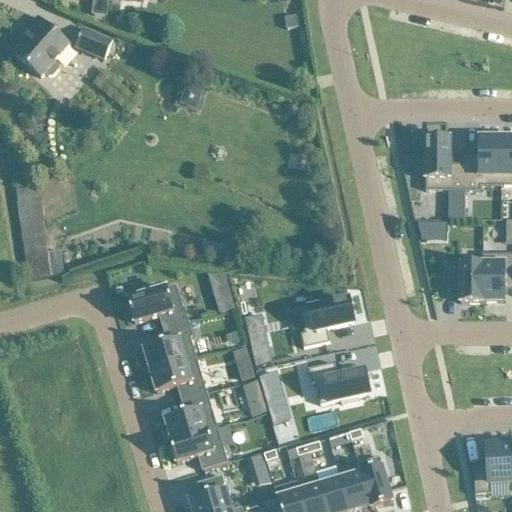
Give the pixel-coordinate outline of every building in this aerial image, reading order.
[(297,19),(285,21),(287,31),(299,29),(297,19)] [(56,65),(70,48),(38,20),(21,41),(26,44),(14,58),(42,81),(45,77),(49,80),(54,79),(59,72),(59,68),(56,65)] [(104,63),(113,44),(83,32),(75,50),(104,63)] [(275,34),(272,81),(296,83),(299,36),(275,34)] [(511,141),(502,142),(502,190),(511,189),(511,141)] [(451,142),(426,142),(426,194),(465,194),(465,168),(464,168),(451,168),(451,142)] [(479,158),(464,158),(464,168),(465,168),(465,194),(481,194),(481,190),(502,190),(502,142),(479,142),(479,158)] [(36,188),(16,190),(18,205),(17,205),(29,283),(64,278),(61,255),(48,256),(41,202),(38,202),(36,188)] [(446,227),(419,227),(422,242),(446,242),(446,227)] [(511,257),(482,257),(482,267),(484,267),(484,307),(485,307),(485,305),(506,305),(506,295),(511,294),(511,257)] [(482,267),(447,267),(447,295),(461,295),(461,307),(484,307),(484,267),(482,267)] [(225,279),(210,278),(217,302),(221,313),(234,309),(231,298),(225,279)] [(177,288),(128,303),(135,327),(153,322),(159,320),(160,322),(163,333),(189,325),(185,311),(183,311),(177,288)] [(321,309),(300,314),(305,337),(301,338),(304,352),(330,346),(328,333),(355,327),(349,303),(337,306),(336,302),(320,306),(321,309)] [(168,347),(145,354),(151,375),(197,361),(191,341),(194,340),(189,325),(163,333),(168,347)] [(264,326),(248,330),(256,369),(272,365),(264,326)] [(197,361),(151,375),(158,397),(178,391),(182,404),(207,397),(197,361)] [(335,367),(309,373),(312,387),(316,386),(321,409),(342,404),(343,408),(359,404),(358,401),(370,398),(365,374),(338,380),(335,367)] [(253,368),(241,372),(243,382),(256,378),(253,368)] [(277,376),(261,381),(264,391),(280,387),(277,376)] [(186,418),(166,424),(172,444),(172,445),(218,432),(207,397),(182,404),(186,418)] [(265,402),(250,406),(254,417),(268,413),(265,402)] [(172,444),(170,445),(177,467),(199,461),(203,474),(228,467),(218,432),(172,445),(172,444)] [(361,433),(349,437),(352,444),(363,440),(361,433)] [(340,439),(329,443),(332,452),(343,449),(340,439)] [(320,445),(308,449),(310,456),(322,453),(320,445)] [(489,471),(474,472),(475,498),(491,497),(491,487),(511,486),(511,465),(511,448),(487,450),(489,471)] [(308,449),(296,453),(299,460),(310,456),(308,449)] [(275,453),(264,456),(267,465),(278,461),(275,453)] [(263,458),(253,461),(257,475),(267,472),(263,458)] [(380,460),(359,467),(363,480),(372,510),(371,511),(374,511),(394,506),(380,460)] [(359,467),(338,473),(340,482),(341,482),(349,511),(366,511),(371,511),(372,510),(363,480),(359,467)] [(191,511),(231,511),(222,480),(198,487),(202,501),(190,504),(191,511)] [(340,482),(320,489),(322,494),(327,511),(349,511),(341,482),(340,482)] [(298,485),(275,492),(278,501),(280,511),(304,511),(299,495),(300,494),(298,485)] [(300,494),(299,495),(304,511),(327,511),(322,494),(320,489),(300,494)] [(280,511),(278,501),(263,506),(264,511),(280,511)]
